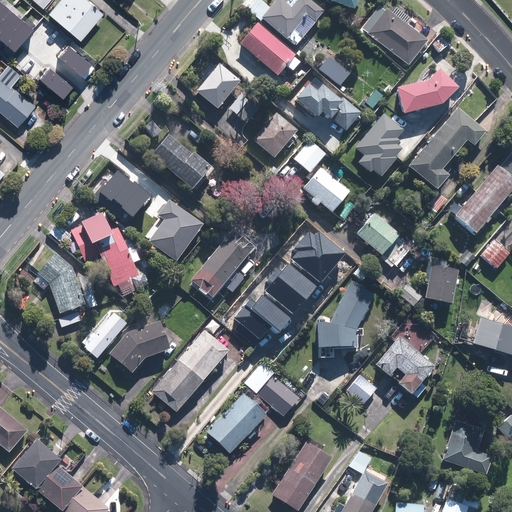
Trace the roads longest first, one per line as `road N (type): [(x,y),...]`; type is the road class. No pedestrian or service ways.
road 1 (secondary): [(0,237),(202,0)]
road 2 (tertiary): [(183,491),(0,341)]
